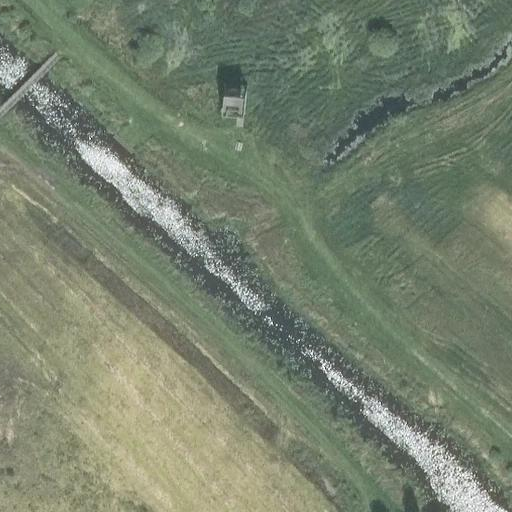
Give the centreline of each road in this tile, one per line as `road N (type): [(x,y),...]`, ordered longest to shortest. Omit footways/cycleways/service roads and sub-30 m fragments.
road 1 (track): [(511,444),(341,290),(274,181),(145,107),(70,41)]
road 2 (track): [(0,135),(326,442),(381,511)]
